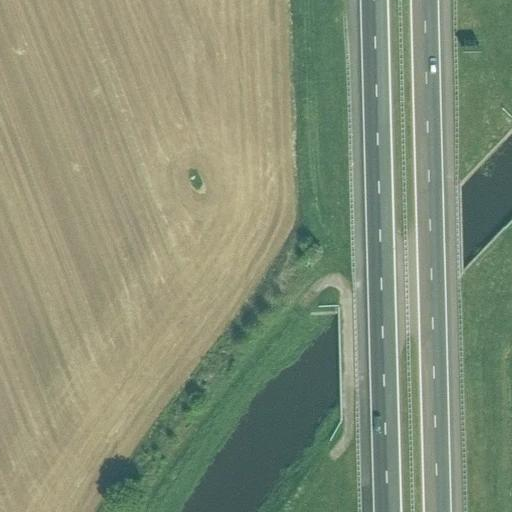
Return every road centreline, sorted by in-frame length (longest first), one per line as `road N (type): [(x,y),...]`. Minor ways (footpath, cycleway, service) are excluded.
road 1 (track): [(289,511),(347,437),(346,295),(332,281),(307,296),(140,511)]
road 2 (motorway): [(438,511),(424,0)]
road 3 (motorway): [(373,0),(385,511)]
